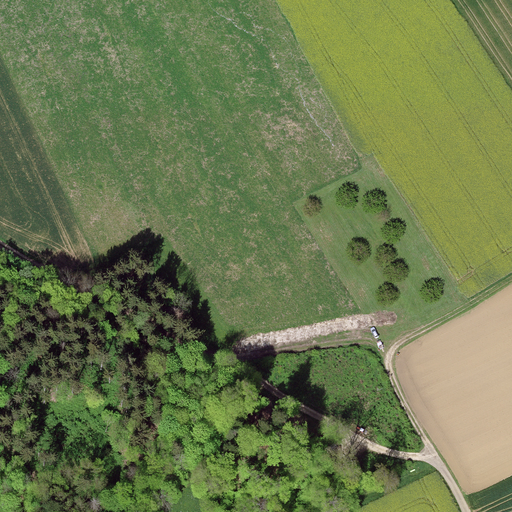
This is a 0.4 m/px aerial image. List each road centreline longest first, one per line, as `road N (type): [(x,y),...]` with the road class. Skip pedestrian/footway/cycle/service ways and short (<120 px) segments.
road 1 (track): [(0,244),(366,445),(433,455)]
road 2 (track): [(433,455),(388,358),(405,339),(511,280)]
road 3 (track): [(311,413),(271,454),(188,487)]
